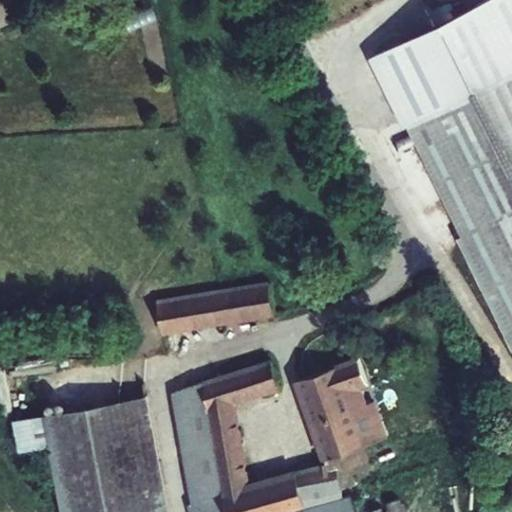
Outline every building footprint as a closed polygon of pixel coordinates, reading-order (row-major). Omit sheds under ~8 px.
[(21,0),(0,0),(0,24),(26,19),(21,0)] [(511,79),(417,128),(511,313),(511,79)] [(162,308),(167,341),(276,321),(270,288),(162,308)] [(372,474),(367,460),(355,423),(368,418),(361,394),(368,391),(360,367),(303,386),(328,465),(253,488),(236,414),(229,386),(205,394),(228,511),(304,511),(303,504),(338,494),(336,485),(348,481),(372,474)] [(248,380),(255,408),(286,398),(277,369),(248,380)] [(255,408),(248,380),(229,386),(236,414),(255,408)] [(228,511),(205,394),(176,404),(192,511),(228,511)] [(56,431),(69,511),(167,511),(146,411),(56,431)] [(336,485),(338,494),(303,504),(304,511),(352,511),(351,505),(348,505),(345,496),(352,494),(348,481),(336,485)]
